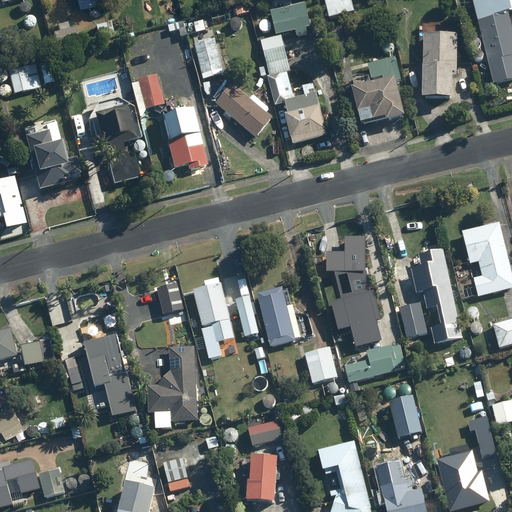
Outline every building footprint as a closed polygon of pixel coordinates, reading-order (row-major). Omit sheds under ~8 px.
[(78,0),(81,9),(109,2),(108,0),(78,0)] [(326,0),(331,21),(357,15),(352,0),(326,0)] [(511,0),(475,0),(495,82),(511,77),(511,21),(509,10),(511,9),(511,0)] [(236,10),(239,18),(251,15),(248,6),(236,10)] [(307,7),(273,15),(279,38),(298,34),(299,39),(314,36),(307,7)] [(111,24),(97,28),(100,41),(114,36),(111,24)] [(57,51),(80,45),(76,30),(69,32),(67,26),(58,28),(60,34),(54,36),(57,51)] [(180,33),(182,40),(189,38),(187,31),(180,33)] [(460,39),(426,38),(425,72),(427,72),(427,103),(456,104),(457,77),(458,77),(460,39)] [(314,86),(304,88),(307,100),(294,102),(288,74),(291,74),(284,39),(264,43),(272,78),(270,79),(276,108),(288,106),(290,116),(288,117),(294,148),(329,140),(319,96),(317,97),(314,86)] [(224,73),(216,42),(196,47),(204,78),(224,73)] [(160,74),(155,51),(138,55),(143,78),(160,74)] [(362,118),(374,115),(377,126),(390,123),(391,126),(408,122),(399,84),(403,83),(397,60),(370,67),(374,83),(385,80),(387,86),(356,94),(362,118)] [(14,97),(40,91),(35,68),(9,74),(14,97)] [(165,106),(157,77),(136,83),(144,112),(165,106)] [(275,122),(235,88),(218,108),(258,141),(275,122)] [(127,111),(95,120),(103,152),(109,151),(113,165),(109,166),(115,188),(140,181),(135,161),(129,162),(127,155),(125,155),(123,148),(136,145),(127,111)] [(207,169),(194,112),(164,119),(170,143),(168,143),(175,172),(188,169),(189,173),(207,169)] [(49,134),(26,141),(35,178),(17,183),(22,202),(43,197),(42,193),(73,186),(72,180),(81,178),(77,162),(68,164),(63,144),(52,147),(49,134)] [(0,216),(3,229),(25,224),(13,176),(0,179),(0,216)] [(511,293),(511,266),(503,227),(465,236),(473,268),(481,266),(485,280),(476,282),(481,300),(511,293)] [(354,325),(359,346),(383,340),(377,319),(380,318),(367,269),(368,235),(346,235),(346,252),(328,252),(328,272),(337,272),(344,300),(331,304),(338,329),(354,325)] [(456,303),(449,266),(446,267),(445,262),(426,266),(427,271),(404,276),(407,290),(417,288),(420,298),(432,296),(434,307),(456,303)] [(210,349),(226,344),(222,332),(232,329),(231,325),(234,324),(224,288),(222,289),(220,281),(206,285),(208,292),(195,295),(205,331),(214,328),(216,334),(207,337),(210,349)] [(259,298),(273,351),(298,345),(285,292),(259,298)] [(462,295),(463,302),(470,301),(469,293),(462,295)] [(138,329),(143,328),(147,340),(159,337),(156,324),(167,321),(160,297),(131,306),(138,329)] [(238,304),(247,340),(260,337),(252,301),(238,304)] [(430,337),(422,307),(402,312),(409,341),(430,337)] [(186,313),(173,317),(181,347),(195,343),(186,313)] [(501,352),(511,349),(511,324),(495,328),(501,352)] [(0,365),(20,361),(13,333),(0,336),(0,365)] [(138,415),(119,340),(87,348),(97,391),(107,388),(115,421),(138,415)] [(43,345),(47,365),(56,363),(52,343),(43,345)] [(346,366),(351,383),(396,371),(395,369),(406,366),(401,346),(395,348),(394,344),(366,351),(369,360),(346,366)] [(42,348),(25,351),(28,365),(19,366),(21,374),(29,373),(28,368),(45,365),(42,348)] [(200,424),(196,350),(170,351),(172,377),(160,389),(149,390),(151,417),(173,416),(173,426),(200,424)] [(307,358),(314,388),(339,382),(332,352),(307,358)] [(436,356),(437,362),(445,361),(444,354),(436,356)] [(67,364),(74,388),(84,385),(76,362),(67,364)] [(340,387),(337,385),(336,385),(334,384),(333,384),(332,385),(330,385),(329,386),(328,387),(327,388),(326,389),(326,390),(326,391),(326,393),(326,394),(326,396),(327,397),(328,398),(329,399),(330,400),(331,400),(332,401),(334,401),(335,401),(336,400),(338,400),(339,399),(340,398),(341,397),(341,396),(342,394),(342,393),(342,392),(342,390),(341,389),(341,388),(340,387)] [(424,437),(413,393),(403,396),(406,404),(392,408),(401,443),(424,437)] [(490,404),(497,402),(494,393),(487,395),(490,404)] [(276,397),(273,396),(272,395),(271,395),(269,395),(268,395),(267,396),(266,396),(264,397),(264,398),(263,399),(262,401),(262,402),(262,403),(262,405),(263,406),(263,407),(264,408),(265,409),(266,410),(267,411),(269,411),(270,411),(271,411),(273,411),(274,410),(275,410),(276,409),(277,407),(278,406),(278,405),(278,404),(278,402),(278,401),(278,400),(277,398),(276,397)] [(336,400),(338,409),(348,407),(346,398),(336,400)] [(511,403),(494,408),(499,429),(511,426),(511,403)] [(64,406),(66,418),(73,417),(70,405),(64,406)] [(354,409),(358,429),(364,428),(361,408),(354,409)] [(0,437),(3,436),(8,444),(26,434),(13,411),(0,418),(0,437)] [(476,429),(484,460),(497,457),(487,417),(469,422),(471,430),(476,429)] [(65,420),(53,424),(56,433),(67,429),(65,420)] [(255,450),(284,443),(279,424),(250,431),(255,450)] [(83,442),(80,431),(74,433),(77,443),(83,442)] [(359,432),(362,443),(368,441),(366,431),(359,432)] [(66,447),(76,444),(73,435),(63,437),(66,447)] [(158,447),(160,456),(168,454),(165,445),(158,447)] [(337,508),(335,511),(372,511),(357,445),(321,454),(326,478),(338,475),(342,492),(332,495),(334,501),(338,500),(340,507),(337,508)] [(150,446),(139,449),(142,459),(152,455),(150,446)] [(438,458),(452,511),(490,502),(482,470),(478,471),(472,449),(438,458)] [(170,487),(190,481),(185,462),(165,467),(170,487)] [(251,487),(250,507),(278,509),(281,464),(255,462),(253,488),(251,487)] [(389,511),(430,511),(426,492),(416,494),(413,481),(403,483),(399,463),(379,467),(387,503),(388,503),(389,511)] [(0,511),(9,511),(15,511),(10,489),(20,486),(24,499),(43,494),(35,464),(6,472),(6,475),(0,476),(0,511)] [(41,478),(47,502),(67,496),(61,472),(41,478)] [(79,481),(79,482),(78,481),(78,480),(77,480),(77,479),(76,479),(75,479),(74,479),(73,479),(72,479),(71,479),(70,479),(70,480),(69,480),(68,480),(68,481),(67,482),(67,483),(66,484),(66,485),(66,486),(67,486),(67,487),(67,488),(68,489),(69,490),(70,490),(71,490),(72,491),(72,490),(73,490),(74,490),(75,490),(76,490),(77,489),(78,489),(78,488),(79,487),(79,486),(79,485),(80,485),(80,486),(81,487),(82,487),(82,488),(83,488),(84,488),(85,488),(86,488),(87,488),(88,488),(88,487),(89,487),(90,486),(91,485),(91,484),(91,483),(91,482),(91,481),(91,480),(90,479),(90,478),(89,478),(89,477),(88,477),(87,477),(87,476),(86,476),(85,476),(84,476),(83,477),(82,477),(81,478),(80,478),(80,479),(79,480),(79,481)] [(187,488),(174,493),(176,498),(189,493),(187,488)] [(159,493),(158,496),(130,489),(129,490),(126,489),(124,497),(127,498),(124,511),(169,511),(171,511),(166,495),(159,493)]
